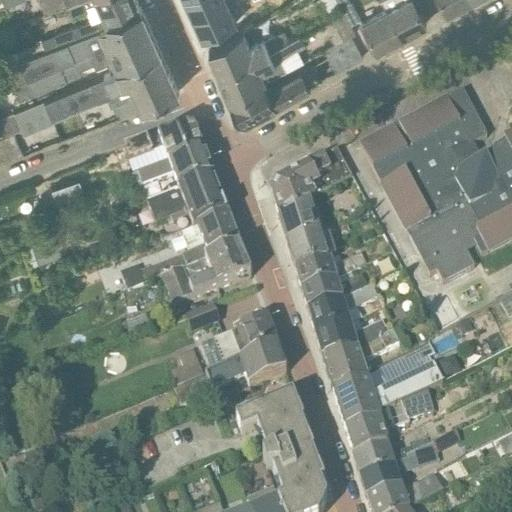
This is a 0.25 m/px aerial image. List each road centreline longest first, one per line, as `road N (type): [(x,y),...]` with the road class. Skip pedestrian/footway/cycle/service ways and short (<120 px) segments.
road 1 (residential): [(349,511),(228,160)]
road 2 (residential): [(228,160),(511,8)]
road 3 (residential): [(0,182),(204,101)]
